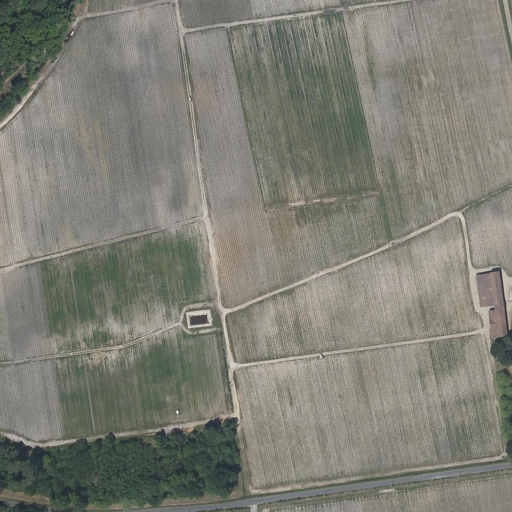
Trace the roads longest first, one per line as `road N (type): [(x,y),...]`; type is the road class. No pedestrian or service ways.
road 1 (track): [(248,491),(176,0)]
road 2 (track): [(229,368),(487,331),(460,210)]
road 3 (tertiary): [(177,511),(511,464)]
road 4 (track): [(220,315),(511,184)]
road 5 (track): [(262,511),(511,474)]
road 6 (track): [(180,31),(404,0)]
road 7 (track): [(0,271),(205,218)]
